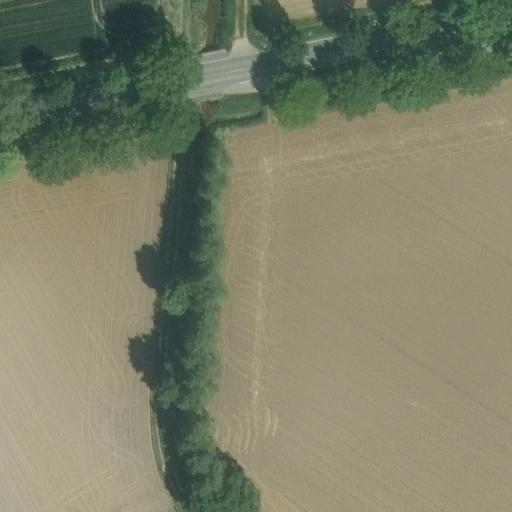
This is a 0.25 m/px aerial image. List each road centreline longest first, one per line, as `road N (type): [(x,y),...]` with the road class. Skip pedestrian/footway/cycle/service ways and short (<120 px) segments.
road 1 (secondary): [(511,16),(0,116)]
road 2 (track): [(182,80),(163,453),(190,511)]
